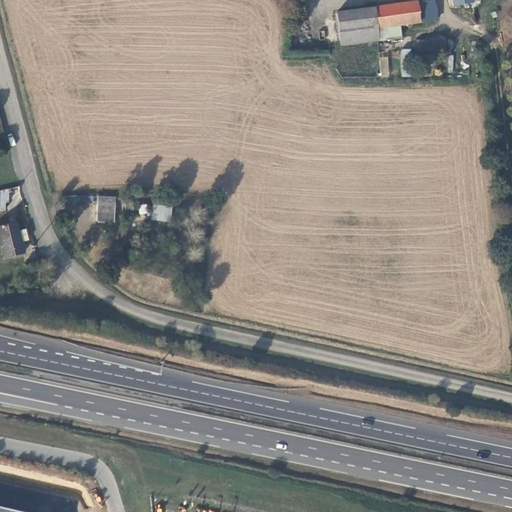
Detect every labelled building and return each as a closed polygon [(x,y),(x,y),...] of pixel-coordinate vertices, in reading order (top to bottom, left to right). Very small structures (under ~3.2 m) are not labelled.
[(446,0),(448,9),(465,5),(464,0),(446,0)] [(368,13),(370,32),(411,26),(409,7),(368,13)] [(329,17),(332,40),(372,42),(370,32),(368,13),(329,17)] [(372,44),(372,42),(332,40),(333,49),(372,44)] [(436,48),(402,48),(401,76),(414,76),(414,66),(436,66),(436,48)] [(380,56),(380,76),(389,76),(389,57),(380,56)] [(132,201),(130,212),(140,214),(142,201),(132,201)] [(103,207),(104,224),(120,223),(119,206),(103,207)] [(177,212),(161,210),(160,217),(176,219),(177,212)] [(0,223),(0,253),(18,250),(13,221),(0,223)] [(0,511),(45,511),(48,502),(23,496),(13,497),(12,487),(0,484),(0,511)]
